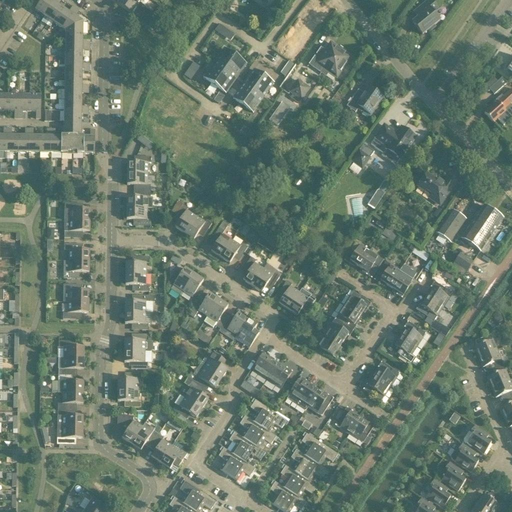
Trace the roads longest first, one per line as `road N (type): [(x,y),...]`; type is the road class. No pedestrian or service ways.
road 1 (residential): [(137,511),(148,494),(146,478),(98,436),(110,241)]
road 2 (residential): [(110,241),(98,0)]
road 3 (unknown): [(300,0),(261,43),(222,20),(211,24),(177,70),(209,103)]
road 4 (residential): [(240,501),(198,460),(234,401),(232,381),(265,334)]
road 5 (residential): [(265,334),(270,312),(168,245),(110,241)]
road 6 (residential): [(433,104),(343,0)]
road 7 (residential): [(433,104),(507,0)]
